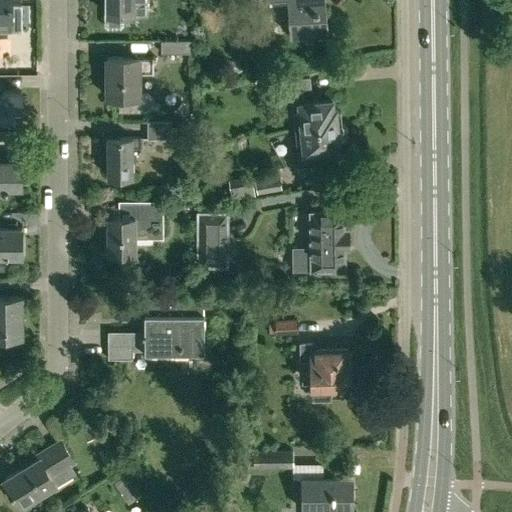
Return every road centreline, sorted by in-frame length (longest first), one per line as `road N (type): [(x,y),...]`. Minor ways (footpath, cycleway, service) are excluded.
road 1 (secondary): [(430,511),(431,0)]
road 2 (residential): [(0,427),(41,399),(56,374),(55,0)]
